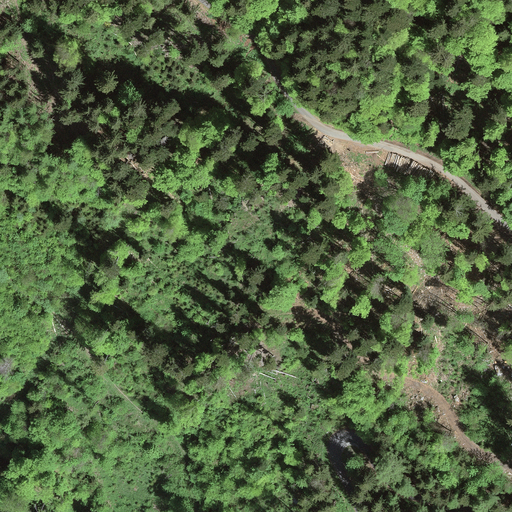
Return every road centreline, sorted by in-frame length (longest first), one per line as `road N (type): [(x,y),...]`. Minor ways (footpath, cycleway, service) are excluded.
road 1 (unclassified): [(511,226),(446,174),(315,126),(255,38),(201,0)]
road 2 (unclassified): [(362,511),(332,449),(346,439),(413,497),(447,511)]
